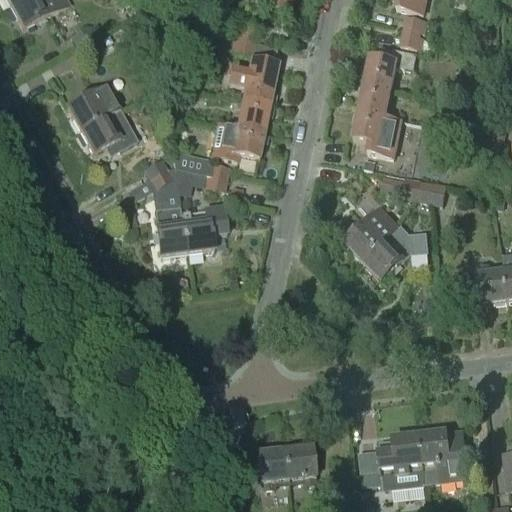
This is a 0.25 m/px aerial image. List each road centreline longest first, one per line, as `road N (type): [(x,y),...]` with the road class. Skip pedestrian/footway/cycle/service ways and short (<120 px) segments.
road 1 (residential): [(259,394),(195,402),(156,382),(121,336),(0,118)]
road 2 (residential): [(259,394),(332,0)]
road 3 (track): [(0,372),(21,406),(63,409),(84,390),(0,245)]
road 4 (residential): [(511,364),(259,394)]
